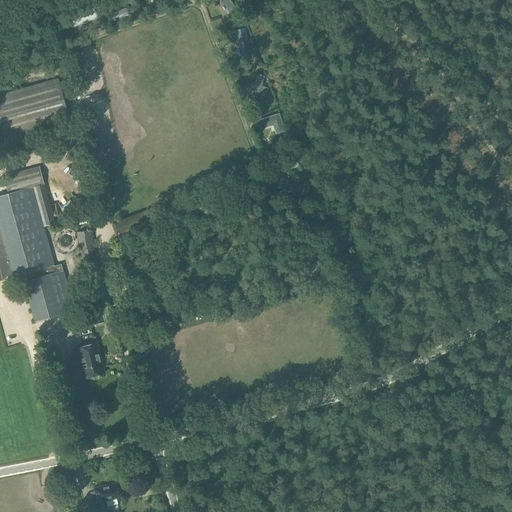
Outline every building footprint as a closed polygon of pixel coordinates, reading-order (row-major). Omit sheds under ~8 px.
[(259,93),(262,82),(257,80),(258,76),(249,73),(245,89),(259,93)] [(0,147),(25,141),(22,133),(70,120),(59,79),(0,94),(0,147)] [(259,109),(259,126),(268,125),(268,130),(276,129),(275,109),(259,109)] [(51,181),(72,174),(68,162),(47,168),(51,181)] [(54,219),(44,184),(39,168),(4,177),(8,194),(0,196),(0,224),(9,256),(0,258),(0,269),(2,278),(11,275),(10,271),(13,271),(15,276),(21,275),(35,321),(64,313),(63,307),(73,304),(61,265),(55,266),(43,222),(54,219)] [(74,183),(67,185),(69,191),(76,189),(74,183)] [(121,243),(159,228),(152,208),(111,223),(116,235),(118,235),(121,243)] [(87,224),(74,226),(76,244),(90,242),(87,224)] [(63,240),(65,233),(58,231),(56,238),(63,240)] [(108,312),(107,301),(81,306),(82,316),(108,312)] [(86,377),(86,378),(104,373),(95,343),(78,348),(80,348),(82,353),(80,354),(82,362),(84,362),(88,377),(86,377)] [(94,491),(90,492),(92,499),(96,498),(98,509),(107,507),(105,501),(116,498),(121,497),(118,483),(94,488),(94,490),(94,491)]
